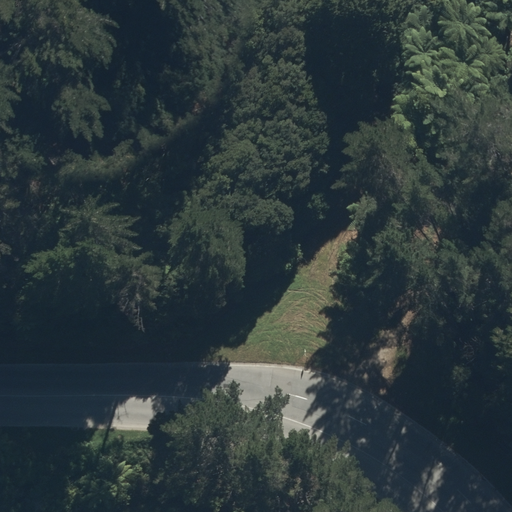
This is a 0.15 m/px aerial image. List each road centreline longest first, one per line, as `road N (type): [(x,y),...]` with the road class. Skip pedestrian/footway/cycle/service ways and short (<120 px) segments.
road 1 (unclassified): [(0,388),(258,407),(352,444),(417,483),(442,511)]
road 2 (track): [(511,6),(352,444)]
road 3 (track): [(0,75),(97,174),(216,84),(237,0)]
